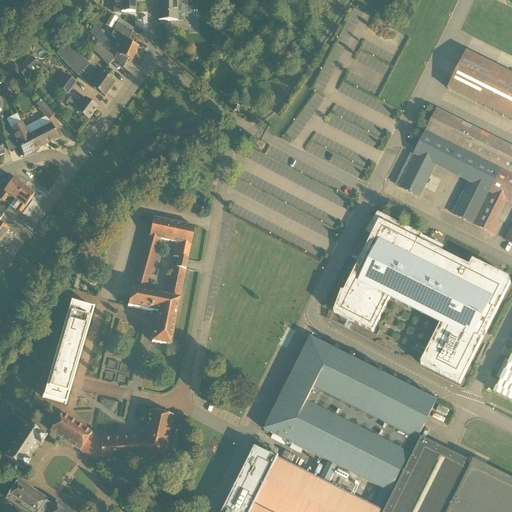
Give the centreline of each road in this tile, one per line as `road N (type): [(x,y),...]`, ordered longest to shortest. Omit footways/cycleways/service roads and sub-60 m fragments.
road 1 (unclassified): [(248,442),(183,409),(231,118)]
road 2 (unclassified): [(105,499),(99,470),(66,446),(51,452),(44,479),(64,497),(95,501)]
road 3 (unclassified): [(75,176),(156,67)]
road 4 (unknown): [(472,404),(409,511)]
road 5 (unclassified): [(0,272),(75,176)]
